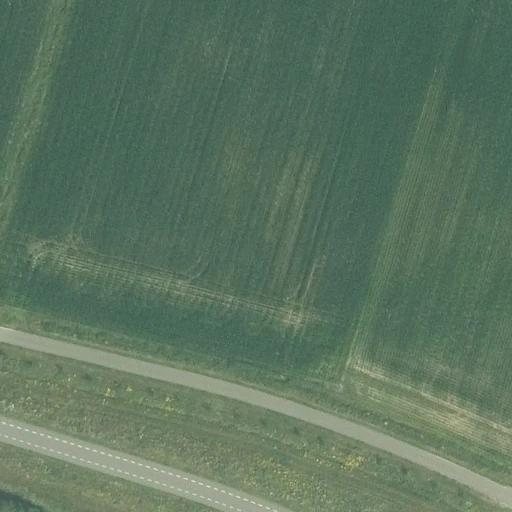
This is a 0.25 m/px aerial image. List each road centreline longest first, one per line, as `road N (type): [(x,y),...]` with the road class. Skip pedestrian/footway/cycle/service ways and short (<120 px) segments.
road 1 (unclassified): [(511,503),(317,419),(0,338)]
road 2 (tertiary): [(0,427),(260,511)]
